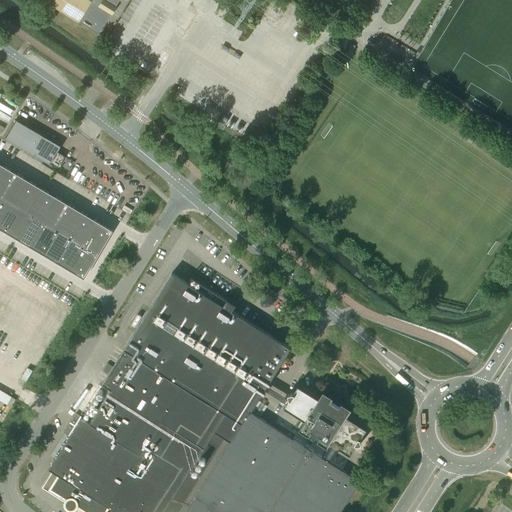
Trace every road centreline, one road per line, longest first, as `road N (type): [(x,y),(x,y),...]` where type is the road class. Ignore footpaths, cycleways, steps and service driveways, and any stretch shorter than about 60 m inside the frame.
road 1 (unclassified): [(23,511),(10,498),(11,467),(182,187)]
road 2 (secondary): [(435,398),(182,187)]
road 3 (unclassified): [(123,138),(203,23),(209,0)]
road 4 (secondary): [(123,138),(0,52)]
